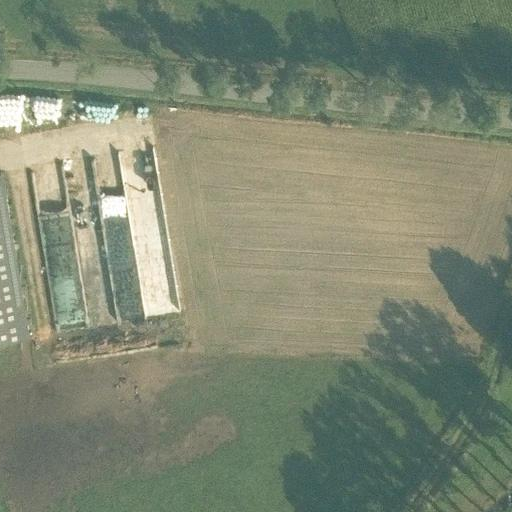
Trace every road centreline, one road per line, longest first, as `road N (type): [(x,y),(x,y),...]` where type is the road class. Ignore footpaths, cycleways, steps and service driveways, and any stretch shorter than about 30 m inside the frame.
road 1 (unclassified): [(511,121),(0,69)]
road 2 (track): [(511,327),(453,447),(406,511)]
